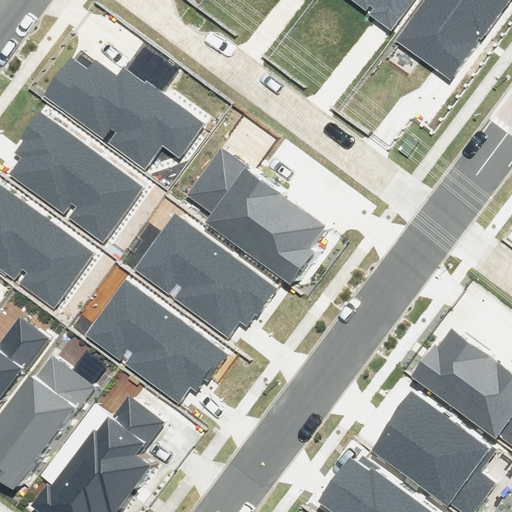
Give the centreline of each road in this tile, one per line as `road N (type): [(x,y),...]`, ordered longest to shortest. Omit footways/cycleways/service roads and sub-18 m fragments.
road 1 (residential): [(149,0),(437,223)]
road 2 (residential): [(437,223),(220,511)]
road 3 (residential): [(511,126),(437,223)]
